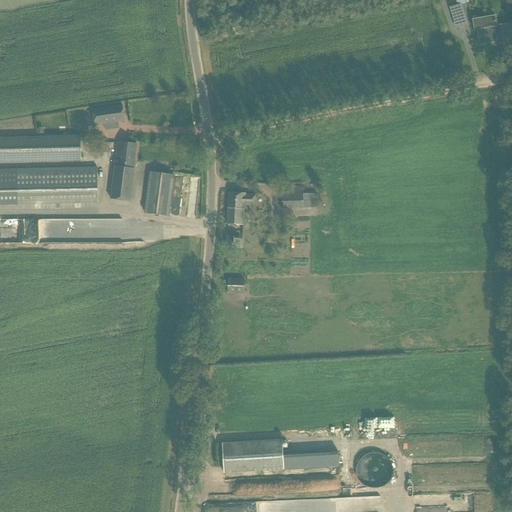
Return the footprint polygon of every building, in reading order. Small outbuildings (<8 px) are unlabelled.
[(457,5),(450,8),(456,28),(467,25),(460,5),(472,1),(471,0),(455,0),(458,5),(457,5)] [(473,22),(475,31),(477,30),(480,44),(495,42),(496,44),(504,43),(504,45),(511,43),(511,36),(510,24),(487,28),(485,20),(473,22)] [(125,121),(122,105),(93,110),(95,126),(125,121)] [(0,137),(0,162),(81,161),(81,136),(0,137)] [(92,141),(92,152),(108,152),(108,142),(92,141)] [(134,162),(137,144),(118,141),(112,197),(130,200),(135,162),(134,162)] [(95,167),(62,168),(0,169),(0,204),(17,204),(96,202),(95,167)] [(145,213),(169,216),(174,175),(150,172),(145,213)] [(317,207),(317,194),(302,194),(302,186),(282,187),(283,209),(317,207)] [(229,192),(226,247),(242,249),(244,205),(252,205),(253,194),(229,192)] [(228,293),(228,289),(244,290),(244,279),(228,279),(228,293)] [(222,443),(224,473),(284,469),(282,439),(222,443)] [(366,482),(393,478),(388,451),(361,456),(366,482)]
